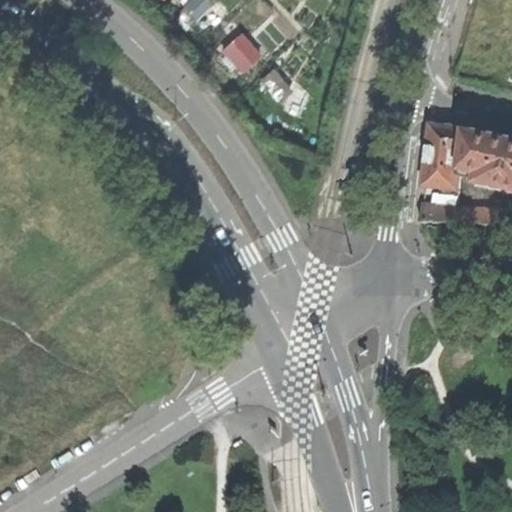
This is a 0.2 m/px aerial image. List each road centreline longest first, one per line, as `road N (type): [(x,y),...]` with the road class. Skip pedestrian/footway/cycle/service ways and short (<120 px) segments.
road 1 (secondary): [(0,2),(173,157),(239,260),(282,353)]
road 2 (secondary): [(326,326),(286,235),(216,126),(89,0)]
road 3 (unclassified): [(33,511),(282,353)]
road 4 (unclassified): [(374,508),(392,282)]
road 5 (unclassified): [(392,282),(416,92)]
road 6 (secondary): [(374,508),(356,405),(326,326)]
road 7 (secondary): [(282,353),(345,511)]
road 8 (residential): [(392,282),(511,276)]
